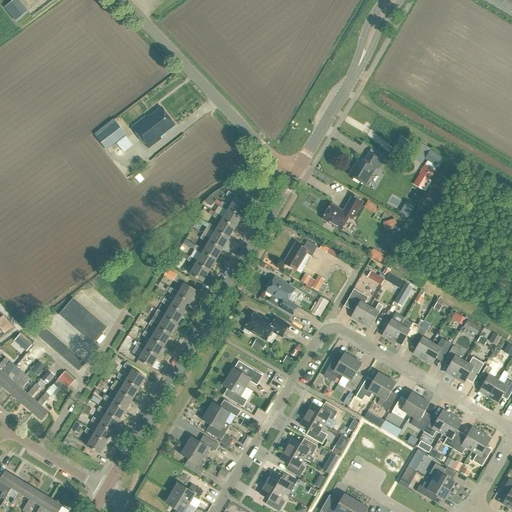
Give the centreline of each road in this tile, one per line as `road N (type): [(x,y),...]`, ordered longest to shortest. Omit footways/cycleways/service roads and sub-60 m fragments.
road 1 (secondary): [(102,491),(290,173)]
road 2 (unclassified): [(290,173),(125,0)]
road 3 (residential): [(215,511),(325,324)]
road 4 (residential): [(511,432),(325,324)]
road 5 (residential): [(40,448),(124,315)]
